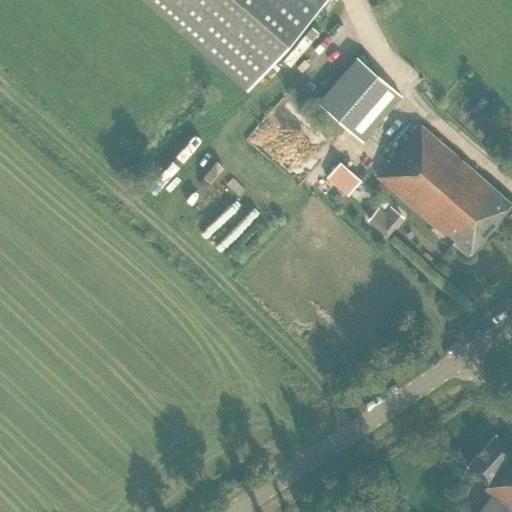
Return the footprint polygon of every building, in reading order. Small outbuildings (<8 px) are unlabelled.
[(323,0),(144,0),(246,89),(323,0)] [(355,56),(316,102),(361,140),(400,95),(376,74),(355,56)] [(499,217),(511,204),(420,126),(376,176),(441,233),(444,230),(455,240),(453,243),(468,256),(501,218),(499,217)] [(348,195),(361,180),(376,162),(363,151),(348,169),(339,162),(326,177),(348,195)] [(386,236),(402,218),(384,202),(368,220),(386,236)] [(511,511),(511,448),(495,433),(466,465),(488,484),(484,488),(491,495),(475,511),(511,511)]
